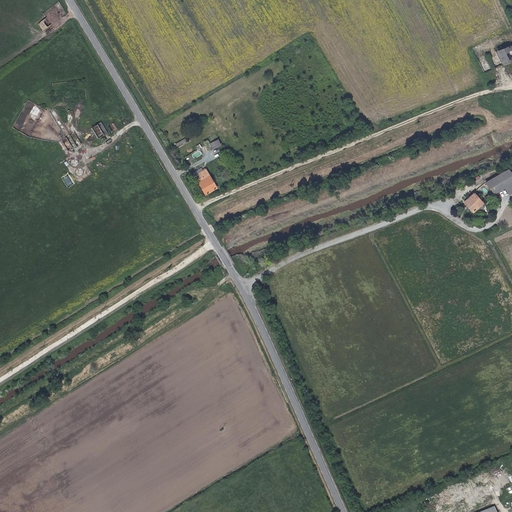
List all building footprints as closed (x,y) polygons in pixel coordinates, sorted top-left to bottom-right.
[(41,31),(48,26),(43,19),(36,24),(41,31)] [(511,57),(511,49),(508,43),(477,59),(484,72),(511,57)] [(82,78),(52,82),(54,102),(85,97),(82,78)] [(12,125),(28,134),(44,108),(28,98),(12,125)] [(487,110),(493,123),(511,115),(511,99),(511,98),(487,110)] [(97,136),(106,131),(101,121),(91,126),(97,136)] [(217,139),(207,143),(210,150),(220,146),(217,139)] [(73,165),(74,165),(75,166),(79,163),(79,162),(80,160),(79,159),(79,158),(78,157),(76,156),(75,156),(73,156),(72,157),(71,158),(70,159),(70,160),(70,162),(71,163),(72,164),(73,165)] [(79,174),(80,174),(81,174),(85,172),(85,171),(86,169),(85,168),(85,167),(84,166),(82,165),(81,165),(79,165),(78,166),(77,166),(76,168),(76,169),(76,170),(77,172),(78,173),(79,174)] [(206,168),(195,175),(205,193),(217,187),(206,168)] [(485,181),(492,194),(505,187),(511,182),(511,174),(508,169),(486,181),(485,181)] [(473,192),(463,201),(473,212),(482,203),(473,192)]
